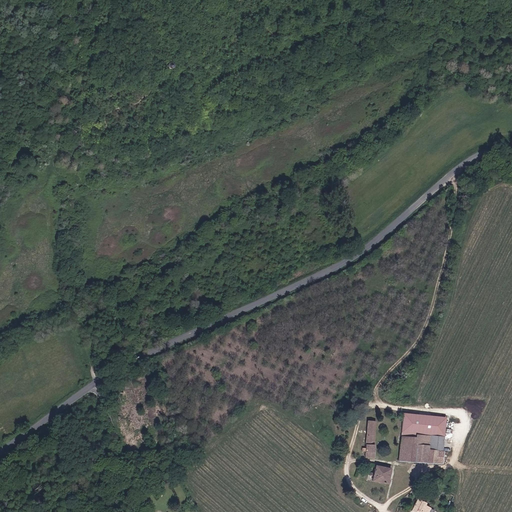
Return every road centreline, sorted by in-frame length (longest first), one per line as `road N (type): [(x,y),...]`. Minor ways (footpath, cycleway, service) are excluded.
road 1 (tertiary): [(98,381),(345,263),(480,154),(511,144)]
road 2 (track): [(383,511),(348,476),(363,401),(449,417),(453,463)]
road 3 (track): [(349,464),(511,469)]
road 4 (unclassified): [(133,511),(129,453),(98,381)]
road 5 (tertiary): [(0,452),(98,381)]
